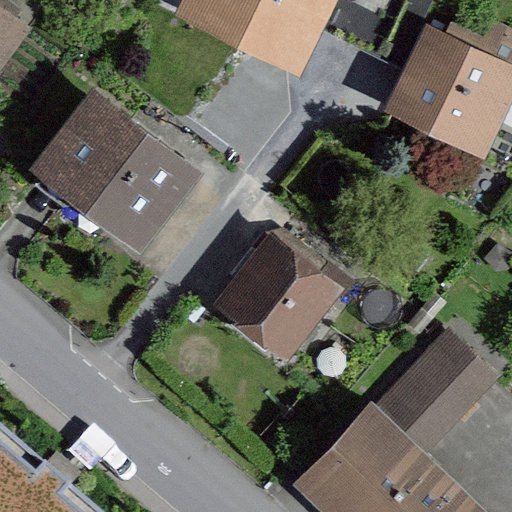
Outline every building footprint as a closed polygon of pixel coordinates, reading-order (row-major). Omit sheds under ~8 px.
[(186,0),(176,21),(300,83),(331,21),(341,0),(186,0)] [(364,38),(383,0),(341,0),(331,21),(364,38)] [(426,5),(416,0),(383,0),(364,38),(401,56),(426,5)] [(0,11),(0,83),(34,36),(0,11)] [(511,96),(511,69),(425,28),(382,117),(480,164),(511,96)] [(196,179),(91,95),(27,175),(132,259),(196,179)] [(344,300),(272,240),(212,311),(284,370),(344,300)] [(441,332),(288,491),(310,511),(482,511),(427,459),(498,386),(441,332)]
